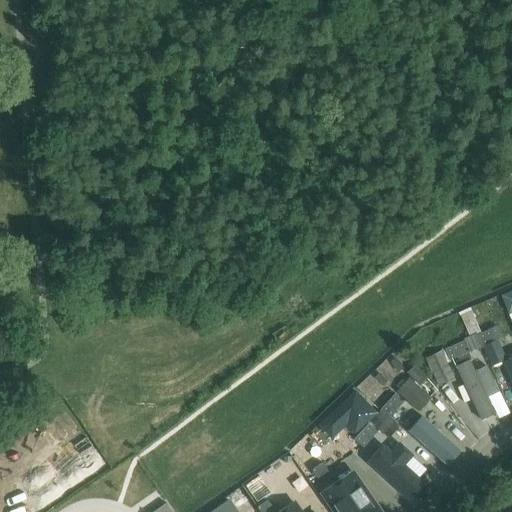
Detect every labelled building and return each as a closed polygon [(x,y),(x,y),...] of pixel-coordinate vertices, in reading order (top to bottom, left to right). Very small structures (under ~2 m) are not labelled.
[(501,338),(496,327),(477,336),(482,347),(501,338)] [(481,348),(476,336),(464,341),(470,353),(481,348)] [(468,353),(464,341),(444,350),(449,361),(468,353)] [(454,377),(441,351),(424,360),(436,386),(454,377)] [(499,420),(472,362),(456,370),(482,428),(499,420)] [(403,402),(394,394),(380,410),(389,418),(403,402)] [(454,422),(462,416),(449,400),(441,406),(454,422)] [(343,411),(332,423),(341,431),(352,420),(343,411)] [(414,420),(400,436),(437,469),(451,452),(414,420)] [(377,432),(368,424),(353,440),(362,448),(377,432)] [(385,449),(370,465),(412,503),(426,487),(385,449)] [(327,470),(321,462),(310,469),(316,478),(327,470)] [(265,478),(276,495),(283,491),(272,474),(265,478)] [(379,511),(357,476),(324,497),(333,511),(379,511)] [(266,511),(273,508),(267,500),(256,507),(259,511),(266,511)] [(172,511),(166,503),(153,511),(172,511)]
